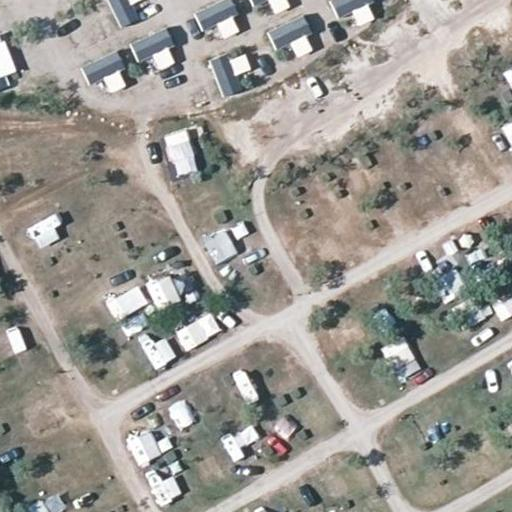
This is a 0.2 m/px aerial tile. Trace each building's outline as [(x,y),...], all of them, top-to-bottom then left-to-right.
[(107,0),(116,26),(138,19),(133,5),(146,1),(145,0),(107,0)] [(203,31),(236,14),(228,0),(220,0),(194,14),(203,31)] [(248,0),(252,8),(269,2),(273,14),(290,8),(287,0),(248,0)] [(333,0),(348,31),(376,18),(367,0),(333,0)] [(276,57),(311,46),(302,18),(267,29),(276,57)] [(129,41),(136,62),(153,56),(158,70),(175,64),(164,30),(129,41)] [(0,87),(18,81),(6,47),(0,49),(0,87)] [(102,78),(110,93),(128,84),(111,51),(79,67),(88,85),(102,78)] [(243,52),(209,63),(218,91),(252,79),(243,52)] [(511,145),(511,121),(503,127),(511,145)] [(165,135),(176,176),(199,170),(188,129),(165,135)] [(51,177),(69,172),(62,145),(44,149),(51,177)] [(0,187),(34,181),(29,155),(0,160),(0,187)] [(340,185),(357,179),(352,164),(335,169),(340,185)] [(189,201),(228,191),(225,178),(186,188),(189,201)] [(298,190),(316,225),(336,214),(318,180),(298,190)] [(77,232),(99,224),(91,201),(68,209),(77,232)] [(293,202),(267,212),(277,239),(303,229),(293,202)] [(382,235),(407,223),(398,204),(372,216),(382,235)] [(29,244),(59,223),(51,212),(21,233),(29,244)] [(127,250),(151,245),(145,217),(121,222),(127,250)] [(370,219),(354,229),(365,248),(382,238),(370,219)] [(225,265),(245,259),(233,223),(214,229),(225,265)] [(331,234),(303,242),(310,267),(321,264),(326,280),(343,275),(331,234)] [(480,279),(500,271),(492,254),(473,262),(480,279)] [(153,304),(197,291),(190,269),(147,283),(153,304)] [(248,306),(271,294),(262,277),(239,289),(248,306)] [(114,318),(147,306),(140,286),(106,299),(114,318)] [(511,292),(490,305),(499,321),(511,313),(511,292)] [(388,336),(404,327),(393,307),(377,316),(388,336)] [(183,350),(221,334),(212,314),(175,329),(183,350)] [(104,319),(82,328),(91,348),(113,339),(104,319)] [(28,324),(10,336),(22,354),(40,342),(28,324)] [(427,357),(452,351),(447,333),(422,339),(427,357)] [(0,338),(0,367),(19,358),(8,335),(0,338)] [(384,348),(404,379),(424,365),(405,335),(384,348)] [(280,388),(302,377),(287,348),(265,359),(280,388)] [(92,367),(106,394),(142,376),(129,349),(92,367)] [(258,379),(236,389),(244,407),(266,397),(258,379)] [(49,380),(29,389),(47,428),(67,418),(49,380)] [(227,413),(217,387),(197,395),(208,421),(227,413)] [(466,390),(454,396),(468,423),(479,418),(466,390)] [(192,401),(168,409),(176,433),(200,426),(192,401)] [(277,420),(262,428),(275,454),(290,447),(277,420)] [(140,469),(163,459),(151,434),(128,445),(140,469)] [(238,471),(248,465),(232,438),(222,444),(238,471)] [(228,480),(218,455),(196,464),(206,488),(228,480)] [(187,466),(150,478),(157,500),(194,489),(187,466)] [(0,485),(11,506),(33,495),(21,474),(0,485)] [(351,506),(353,511),(383,511),(375,494),(351,506)] [(18,511),(43,511),(39,502),(18,511)]
